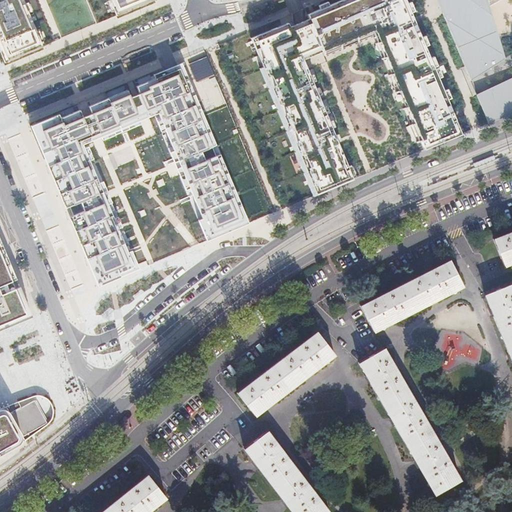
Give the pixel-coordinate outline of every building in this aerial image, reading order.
[(0,0),(0,46),(6,60),(43,45),(43,44),(24,0),(0,0)] [(111,0),(117,13),(117,14),(151,0),(111,0)] [(338,0),(306,14),(308,18),(300,21),(288,26),(287,22),(284,23),(282,24),(250,37),(316,194),(353,178),(338,143),(337,141),(336,139),(319,98),(318,95),(316,92),(305,66),(302,59),(305,58),(322,51),(323,55),(371,35),(373,38),(416,140),(419,138),(420,139),(424,149),(461,133),(454,116),(453,113),(451,111),(414,22),(413,20),(412,17),(404,0),(338,0)] [(493,0),(437,0),(441,8),(444,13),(466,66),(470,76),(502,54),(497,36),(487,4),(493,0)] [(10,68),(13,80),(57,70),(54,58),(10,68)] [(68,215),(97,285),(140,267),(136,257),(132,259),(119,228),(123,227),(103,177),(98,179),(81,138),(156,107),(174,148),(170,150),(191,200),(195,198),(207,228),(204,230),(208,240),(250,222),(249,218),(221,152),(217,154),(212,144),(217,142),(206,115),(182,58),(133,79),(136,86),(128,89),(125,82),(85,98),(89,106),(79,110),(60,118),(58,112),(29,124),(64,205),(68,203),(72,213),(68,215)] [(511,77),(477,94),(489,123),(511,113),(511,77)] [(511,233),(492,242),(502,267),(511,262),(511,233)] [(15,278),(0,242),(0,330),(31,317),(18,286),(15,278)] [(461,288),(448,262),(359,307),(373,333),(386,327),(386,328),(390,326),(395,324),(394,322),(430,304),(430,305),(434,303),(438,301),(438,300),(461,288)] [(511,292),(509,286),(483,296),(488,309),(486,310),(488,314),(489,318),(492,317),(507,355),(505,356),(506,360),(508,364),(510,363),(511,368),(511,292)] [(334,355),(317,333),(238,393),(255,416),(266,408),(267,409),(271,407),(274,404),(273,402),(305,378),(306,379),(310,376),(314,373),(313,371),(334,355)] [(441,358),(476,365),(481,343),(445,336),(441,358)] [(434,495),(458,481),(382,350),(358,364),(365,376),(363,377),(365,380),(368,385),(369,384),(390,419),(388,420),(390,424),(392,428),(394,427),(414,462),(413,463),(414,466),(417,471),(419,469),(434,495)] [(21,407),(10,413),(18,428),(20,431),(23,436),(46,423),(34,400),(21,407)] [(0,454),(15,446),(18,444),(25,440),(23,436),(20,431),(18,428),(10,413),(21,407),(18,401),(0,408),(0,454)] [(295,511),(330,511),(331,511),(268,432),(246,449),(255,460),(253,462),(255,464),(258,469),(260,467),(285,499),(283,500),(286,503),(289,507),(291,506),(295,511)] [(148,476),(102,511),(147,511),(166,497),(155,484),(148,476)]
